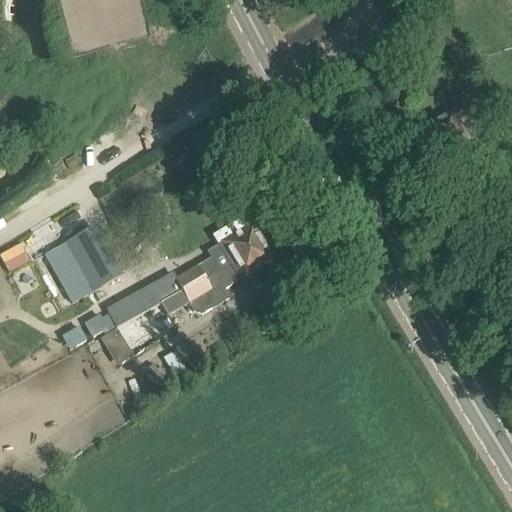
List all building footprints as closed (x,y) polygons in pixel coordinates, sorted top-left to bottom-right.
[(425,127),(441,157),(469,141),(459,123),(473,115),(467,104),(425,127)] [(106,314),(116,331),(132,322),(201,279),(261,243),(252,227),(208,254),(211,260),(175,281),(172,276),(106,314)] [(66,245),(93,293),(121,278),(94,230),(66,245)] [(104,338),(121,366),(176,332),(167,317),(188,305),(193,313),(202,315),(212,309),(215,299),(211,294),(237,278),(240,282),(272,262),(261,243),(201,279),(132,322),(116,331),(104,338)] [(175,376),(187,370),(178,352),(166,358),(175,376)] [(143,372),(157,395),(170,387),(155,364),(143,372)]
